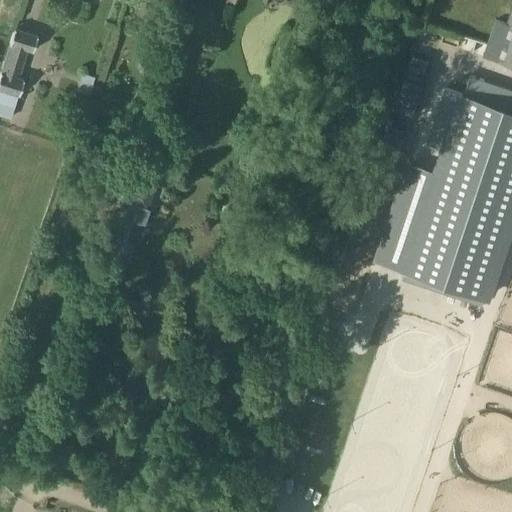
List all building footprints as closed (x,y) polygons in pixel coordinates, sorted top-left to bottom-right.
[(511,6),(495,59),(511,65),(511,6)] [(38,34),(16,26),(0,75),(0,100),(15,106),(24,77),(19,76),(28,50),(33,51),(38,34)] [(118,144),(108,140),(105,152),(122,157),(163,47),(154,44),(149,59),(145,58),(140,72),(144,73),(118,144)] [(82,71),(76,90),(89,94),(95,75),(82,71)] [(124,214),(119,212),(107,254),(130,261),(136,242),(132,241),(139,218),(133,216),(137,202),(146,205),(154,185),(132,178),(125,198),(128,199),(124,214)] [(105,180),(99,193),(112,200),(118,186),(105,180)]
